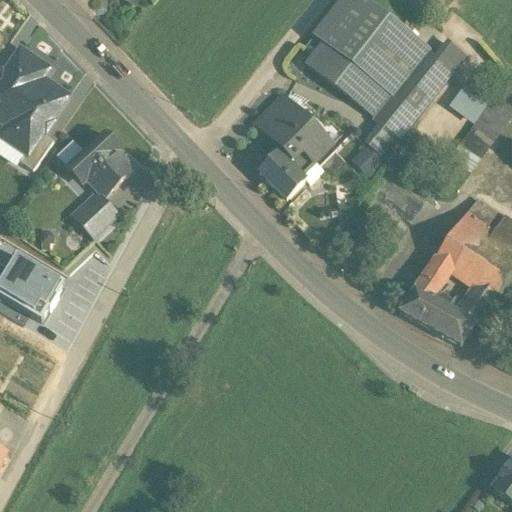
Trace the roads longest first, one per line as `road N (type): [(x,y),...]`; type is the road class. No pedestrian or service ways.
road 1 (tertiary): [(36,0),(338,309),(404,357),(511,415)]
road 2 (track): [(266,238),(93,511)]
road 3 (track): [(325,0),(195,160)]
